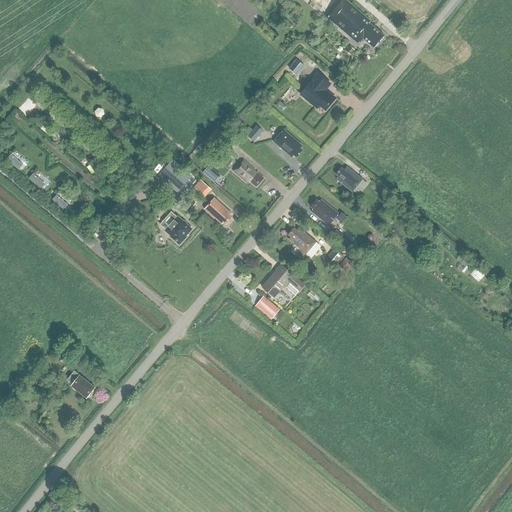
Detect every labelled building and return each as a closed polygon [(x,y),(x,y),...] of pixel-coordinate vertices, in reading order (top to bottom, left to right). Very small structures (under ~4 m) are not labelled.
[(358,45),(362,40),(373,49),(384,37),(369,24),(370,23),(344,0),(342,0),(327,18),(358,45)] [(296,59),(289,68),(296,75),(304,66),(296,59)] [(325,110),(335,99),(324,91),(326,89),(323,86),(327,82),(317,74),(301,95),(317,108),(319,105),(325,110)] [(30,101),(26,105),(31,111),(35,106),(30,101)] [(221,145),(228,151),(234,143),(218,130),(206,144),(216,152),(221,145)] [(258,136),(252,131),(247,136),(254,142),(258,136)] [(293,155),(296,158),(302,151),(299,148),(301,146),(283,131),(273,142),(291,158),(293,155)] [(22,165),(11,155),(10,155),(6,159),(18,170),(22,165)] [(249,182),(256,188),(264,179),(257,173),(243,160),(233,172),(247,185),(249,182)] [(172,163),(161,176),(177,190),(188,177),(172,163)] [(362,180),(347,168),(344,171),(341,168),(336,175),(339,177),(337,180),(352,192),(362,180)] [(44,185),(33,175),(32,174),(28,178),(40,189),(44,185)] [(68,206),(57,196),(56,195),(52,200),(64,210),(68,206)] [(232,218),(229,216),(231,214),(210,195),(200,206),(221,225),(223,223),(226,225),(232,218)] [(338,215),(320,200),(319,203),(316,201),(310,208),(313,210),(311,212),(328,226),(338,215)] [(186,201),(180,208),(185,212),(191,205),(186,201)] [(341,213),(336,219),(341,223),(346,217),(341,213)] [(356,214),(350,221),(366,235),(372,228),(356,214)] [(187,237),(186,236),(193,229),(179,216),(166,231),(180,244),(187,237)] [(382,225),(376,221),(373,225),(379,230),(382,225)] [(316,243),(298,228),(296,231),(293,229),(288,236),(290,238),(288,240),(306,255),(316,243)] [(337,230),(332,236),(344,244),(348,239),(337,230)] [(342,255),(334,249),(326,259),(334,265),(342,255)] [(346,258),(338,267),(345,272),(352,264),(346,258)] [(288,282),(299,291),(299,292),(303,288),(305,286),(293,276),(280,265),(275,271),(276,272),(262,288),(274,298),(284,286),(288,282)] [(476,269),(471,274),(479,282),(484,276),(476,269)] [(280,310),(264,296),(256,306),(272,319),(280,310)] [(68,367),(72,362),(64,356),(60,361),(68,367)] [(94,388),(74,372),(67,381),(72,385),(71,386),(86,399),(94,388)]
